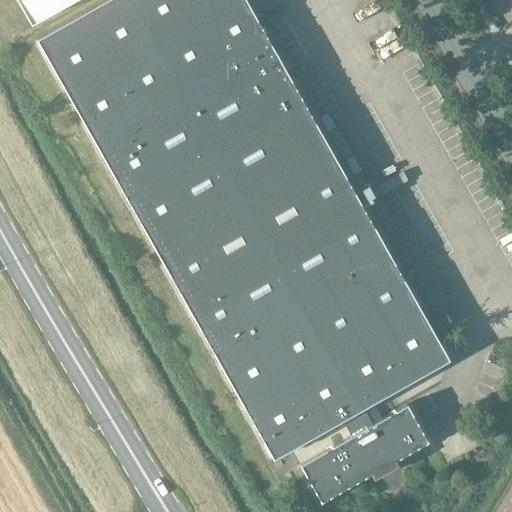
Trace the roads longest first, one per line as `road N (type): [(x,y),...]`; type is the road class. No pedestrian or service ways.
road 1 (primary): [(168,511),(0,226)]
road 2 (unclassified): [(511,149),(425,0)]
